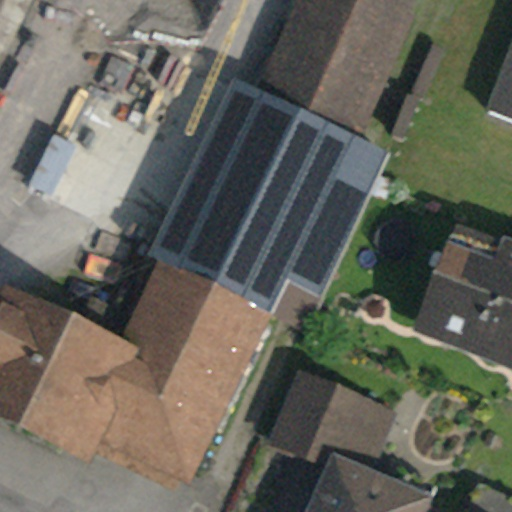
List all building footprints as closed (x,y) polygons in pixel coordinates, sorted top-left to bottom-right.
[(310,0),(259,110),(342,148),(410,0),(310,0)] [(511,57),(490,114),(511,122),(511,57)] [(231,97),(146,281),(246,326),(287,345),(371,162),(342,148),(259,110),(231,97)] [(511,260),(455,237),(414,338),(511,377),(511,260)] [(7,290),(0,305),(0,433),(65,463),(73,446),(169,491),(246,326),(146,281),(118,341),(7,290)] [(385,432),(314,398),(289,450),(360,484),(385,432)] [(399,511),(334,484),(321,511),(399,511)]
